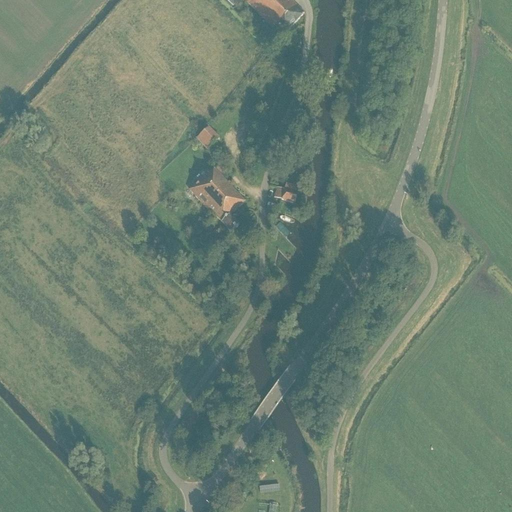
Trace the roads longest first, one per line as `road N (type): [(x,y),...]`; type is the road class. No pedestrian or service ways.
road 1 (unclassified): [(200,500),(168,471),(163,445),(252,304),(265,181),(302,73)]
road 2 (unclassified): [(329,511),(330,457),(346,405),(434,275),(429,251),(388,221)]
road 3 (tertiary): [(200,500),(347,294),(388,221)]
road 4 (tertiary): [(388,221),(427,107),(442,0)]
